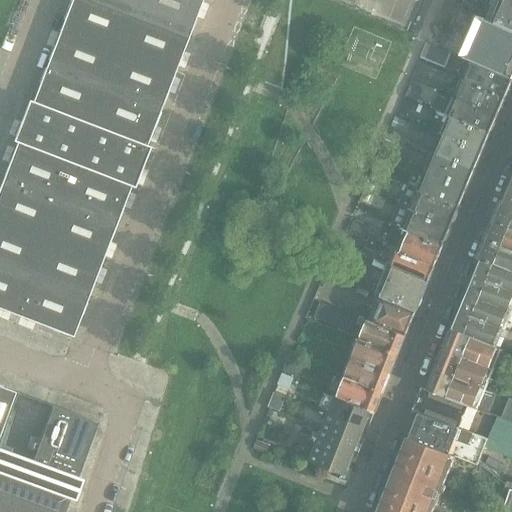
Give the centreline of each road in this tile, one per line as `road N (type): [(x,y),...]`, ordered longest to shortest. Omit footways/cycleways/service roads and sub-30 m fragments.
road 1 (residential): [(511,123),(352,511)]
road 2 (unclassified): [(80,386),(226,0)]
road 3 (unclassified): [(90,511),(129,405),(80,386)]
road 4 (unclassified): [(0,120),(45,0)]
